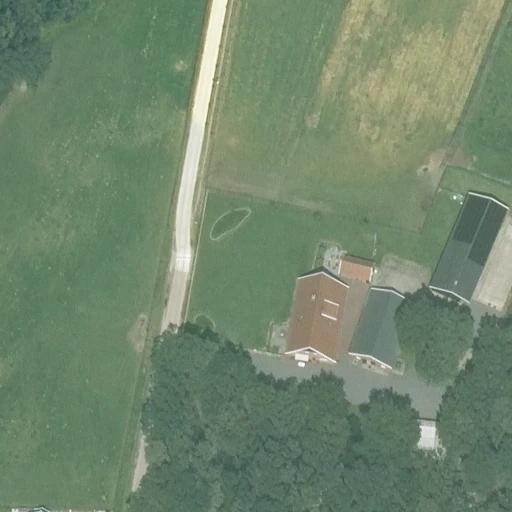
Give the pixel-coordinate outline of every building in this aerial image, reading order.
[(469,202),(429,296),(469,312),(509,219),(469,202)] [(375,268),(344,260),(339,278),(370,286),(375,268)] [(334,365),(337,343),(346,293),(301,285),(289,358),(334,365)] [(392,373),(414,308),(373,294),(351,359),(392,373)] [(472,431),(438,428),(401,423),(398,449),(469,457),(472,431)] [(412,494),(484,498),(485,474),(413,470),(412,494)]
